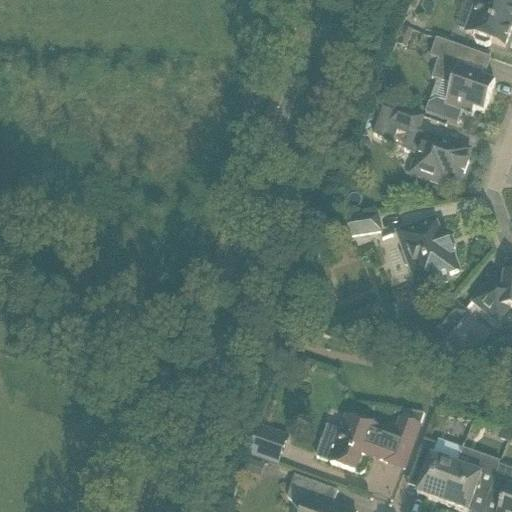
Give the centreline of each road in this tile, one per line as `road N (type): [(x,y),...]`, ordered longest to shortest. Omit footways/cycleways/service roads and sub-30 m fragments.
road 1 (secondary): [(235,344),(361,0)]
road 2 (secondary): [(324,0),(203,334)]
road 3 (unclassified): [(203,334),(0,283)]
road 4 (secondary): [(203,334),(142,511)]
road 5 (secondary): [(177,511),(235,344)]
